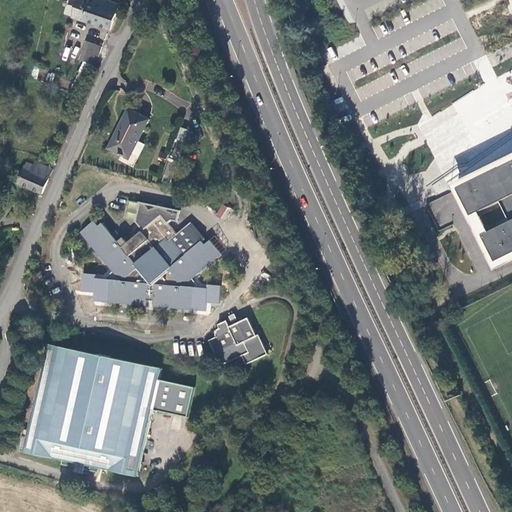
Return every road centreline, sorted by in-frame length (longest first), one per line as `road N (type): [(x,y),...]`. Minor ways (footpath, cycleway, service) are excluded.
road 1 (trunk): [(223,0),(452,511)]
road 2 (trunk): [(478,511),(336,206),(254,0)]
road 3 (unclassified): [(0,309),(140,0)]
